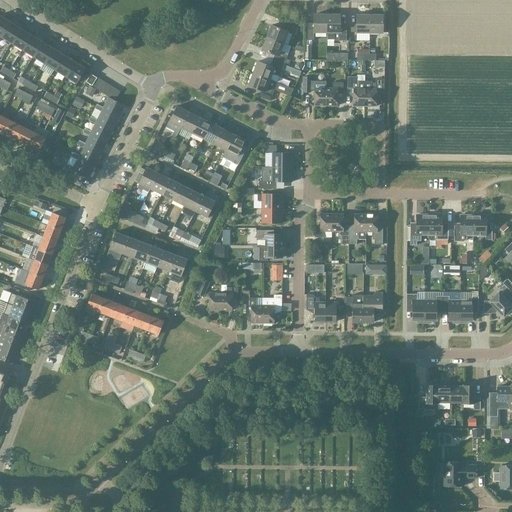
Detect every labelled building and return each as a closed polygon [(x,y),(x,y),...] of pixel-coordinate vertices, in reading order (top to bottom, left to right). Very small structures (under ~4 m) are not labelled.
[(327,32),(327,15),(314,14),(314,28),(307,28),(307,40),(314,40),(314,32),(327,32)] [(0,36),(1,37),(10,22),(0,15),(0,36)] [(327,40),(346,40),(346,28),(340,28),(340,15),(327,15),(327,32),(327,40)] [(369,33),(369,15),(356,15),(356,27),(350,27),(350,32),(356,32),(369,33)] [(369,15),(369,33),(382,33),(382,15),(369,15)] [(11,44),(21,28),(10,22),(1,37),(11,44)] [(266,37),(283,44),(287,32),(295,35),(297,28),(286,24),(284,30),(271,25),(266,37)] [(22,50),(32,35),(21,28),(11,44),(22,50)] [(33,57),(42,42),(32,35),(22,50),(33,57)] [(280,51),(283,44),(266,37),(262,50),(274,54),(272,60),(284,64),(287,56),(284,52),(280,51)] [(44,63),(53,48),(42,42),(33,57),(44,63)] [(54,70),(64,55),(53,48),(44,63),(54,70)] [(369,54),(369,49),(356,49),(356,60),(369,60),(369,54)] [(65,77),(74,62),(64,55),(54,70),(65,77)] [(279,76),(284,64),(272,60),(270,66),(257,61),(253,73),(269,80),(269,79),(272,73),(279,76)] [(337,61),(326,62),(327,73),(338,72),(337,61)] [(65,77),(76,83),(85,68),(74,62),(65,77)] [(7,75),(10,70),(3,67),(0,71),(7,75)] [(16,74),(10,70),(7,75),(13,79),(16,74)] [(276,82),(269,79),(269,80),(253,73),(248,85),(261,90),(258,96),(270,101),(275,88),(274,88),(276,82)] [(91,74),(86,82),(92,85),(97,78),(91,74)] [(365,81),(359,81),(357,81),(357,77),(347,76),(347,93),(353,93),(353,106),(364,106),(365,81)] [(96,89),(102,80),(97,77),(92,86),(96,89)] [(325,106),(325,88),(319,88),(319,81),(310,81),(310,77),(303,77),(303,92),(310,92),(310,90),(314,90),(314,106),(325,106)] [(3,79),(0,85),(0,86),(7,90),(11,83),(3,79)] [(28,88),(31,83),(25,79),(22,84),(28,88)] [(364,106),(376,106),(376,94),(384,94),(384,79),(375,79),(375,83),(372,83),(372,81),(365,81),(364,106)] [(101,92),(107,83),(102,80),(96,89),(101,92)] [(343,93),(343,82),(332,82),(332,88),(325,88),(325,106),(337,106),(337,93),(343,93)] [(28,88),(35,91),(38,87),(31,83),(28,88)] [(106,95),(111,86),(107,83),(101,92),(106,95)] [(110,97),(116,88),(111,86),(106,95),(110,97)] [(22,99),(25,92),(18,88),(14,95),(22,99)] [(115,100),(120,91),(116,88),(110,97),(115,100)] [(25,92),(22,99),(29,103),(33,96),(25,92)] [(50,100),(53,96),(47,92),(44,97),(50,100)] [(50,100),(57,104),(60,99),(53,96),(50,100)] [(102,110),(119,118),(125,106),(108,97),(103,108),(97,104),(95,108),(101,111),(102,110)] [(44,112),(47,105),(40,101),(36,108),(44,112)] [(47,105),(44,112),(52,116),(55,109),(47,105)] [(176,136),(181,127),(188,112),(177,106),(166,127),(174,131),(173,135),(176,136)] [(113,130),(119,118),(102,110),(101,111),(97,119),(91,116),(89,120),(96,123),(96,122),(113,130)] [(192,133),(200,117),(188,112),(181,127),(192,133)] [(0,131),(5,134),(11,121),(0,115),(0,131)] [(203,139),(211,123),(200,117),(192,133),(203,139)] [(16,140),(22,127),(11,121),(5,134),(16,140)] [(107,142),(113,130),(96,122),(96,123),(91,131),(85,128),(83,132),(90,135),(90,134),(107,142)] [(214,144),(222,129),(211,123),(203,139),(214,144)] [(27,145),(34,132),(22,127),(16,140),(27,145)] [(226,150),(233,134),(222,129),(214,144),(226,150)] [(34,132),(27,145),(39,151),(46,138),(34,132)] [(101,154),(107,142),(90,134),(90,135),(85,144),(79,140),(77,144),(83,147),(84,146),(101,154)] [(233,134),(226,150),(222,157),(238,165),(247,148),(243,146),(245,140),(233,134)] [(276,152),(276,145),(269,145),(269,153),(272,153),(272,167),(293,167),(293,161),(292,161),(292,152),(276,152)] [(95,165),(101,154),(84,146),(83,147),(79,155),(73,152),(71,156),(78,159),(78,157),(95,165)] [(165,159),(169,151),(161,148),(157,156),(165,159)] [(171,162),(175,155),(169,151),(165,159),(171,162)] [(89,178),(95,165),(78,157),(78,159),(73,167),(67,164),(65,168),(72,171),(72,170),(89,178)] [(189,168),(191,163),(184,159),(180,167),(187,171),(188,167),(189,168)] [(195,171),(198,166),(191,163),(189,168),(195,171)] [(150,189),(158,173),(146,167),(138,183),(150,189)] [(293,174),(293,167),(272,167),(272,175),(268,175),(267,177),(267,181),(259,181),(259,188),(276,188),(276,182),(292,182),(292,173),(293,174)] [(211,179),(214,174),(206,170),(204,175),(211,179)] [(161,194),(169,178),(158,173),(150,189),(161,194)] [(221,176),(214,173),(214,174),(211,179),(210,182),(212,183),(213,181),(218,183),(221,176)] [(173,200),(180,184),(169,178),(161,194),(173,200)] [(184,206),(192,190),(180,184),(173,200),(184,206)] [(195,211),(203,195),(192,190),(184,206),(195,211)] [(282,202),(282,194),(262,194),(257,194),(257,201),(261,201),(261,208),(283,208),(283,202),(282,202)] [(216,205),(213,204),(215,201),(203,195),(195,211),(207,217),(208,214),(211,216),(216,205)] [(283,215),(283,208),(261,208),(261,223),(281,223),(281,215),(283,215)] [(135,219),(137,214),(131,210),(128,215),(119,211),(117,216),(133,222),(135,219)] [(61,230),(66,217),(52,212),(48,224),(61,230)] [(142,222),(144,217),(137,214),(135,219),(142,222)] [(331,231),(332,214),(320,214),(320,226),(314,226),(314,237),(325,237),(325,231),(331,231)] [(348,244),(348,227),(343,227),(343,214),(332,214),(331,231),(338,231),(338,239),(340,239),(340,244),(348,244)] [(365,239),(365,232),(366,214),(354,214),(354,227),(348,227),(348,244),(357,244),(357,240),(359,240),(359,239),(365,239)] [(377,227),(377,214),(366,214),(365,232),(372,232),(372,240),(374,240),(374,244),(382,245),(382,227),(377,227)] [(429,235),(429,215),(416,215),(416,227),(410,227),(410,245),(416,245),(416,241),(420,241),(420,235),(429,235)] [(436,239),(441,239),(448,239),(448,227),(442,227),(442,215),(429,215),(429,235),(436,235),(436,239)] [(473,235),(473,215),(460,215),(460,227),(454,227),(454,241),(463,241),(466,238),(466,235),(473,235)] [(473,215),(473,235),(485,235),(485,240),(492,240),(492,228),(486,228),(486,215),(473,215)] [(155,220),(154,219),(150,217),(145,227),(154,230),(156,226),(159,228),(161,223),(162,221),(156,218),(155,220)] [(165,231),(168,226),(161,223),(159,228),(165,231)] [(57,241),(61,230),(48,224),(43,236),(57,241)] [(180,241),(185,232),(178,228),(175,233),(171,231),(168,236),(180,241)] [(256,230),(256,238),(265,239),(265,246),(282,246),(282,234),(273,234),(273,230),(256,230)] [(252,240),(253,231),(245,231),(245,240),(252,240)] [(109,248),(106,256),(119,260),(121,253),(128,236),(116,232),(109,248)] [(191,235),(185,232),(180,241),(188,244),(189,243),(188,241),(191,235)] [(52,254),(57,241),(43,236),(38,248),(52,254)] [(133,258),(139,241),(128,236),(121,253),(133,258)] [(145,262),(151,245),(139,241),(133,258),(145,262)] [(145,262),(142,268),(155,273),(157,267),(163,250),(151,245),(145,262)] [(33,246),(28,258),(34,260),(47,265),(52,254),(38,248),(33,246)] [(282,258),(282,246),(265,246),(264,252),(259,252),(259,261),(267,261),(267,258),(282,258)] [(166,277),(175,255),(163,250),(157,267),(168,271),(166,277)] [(483,266),(492,259),(487,253),(478,261),(483,266)] [(177,283),(180,276),(181,276),(187,259),(175,255),(166,277),(170,278),(170,280),(177,283)] [(461,256),(461,268),(470,268),(471,257),(461,256)] [(43,277),(47,265),(34,260),(29,272),(43,277)] [(244,266),(244,274),(259,275),(259,266),(244,266)] [(270,278),(281,278),(282,268),(271,267),(270,278)] [(440,268),(432,267),(431,287),(439,287),(440,268)] [(38,289),(43,277),(29,272),(25,284),(38,289)] [(109,284),(112,276),(105,273),(102,281),(109,284)] [(116,287),(117,284),(119,278),(112,276),(109,284),(116,287)] [(511,281),(511,283),(507,278),(502,283),(510,292),(511,289),(511,281)] [(197,293),(203,295),(209,282),(202,280),(197,293)] [(136,285),(129,282),(127,281),(124,290),(133,293),(136,285)] [(140,296),(141,292),(143,287),(136,285),(133,293),(140,296)] [(220,311),(232,311),(232,298),(238,298),(238,287),(227,287),(227,293),(220,293),(220,311)] [(149,299),(156,302),(160,294),(152,291),(150,296),(149,299)] [(374,310),(382,310),(382,292),(373,292),(373,295),(363,295),(363,322),(373,322),(374,310)] [(498,292),(489,301),(484,301),(484,313),(490,313),(490,308),(496,308),(503,316),(507,312),(509,313),(511,310),(511,302),(509,300),(508,301),(498,292)] [(7,303),(32,313),(35,305),(34,305),(33,305),(34,302),(11,293),(7,303)] [(98,312),(103,298),(91,293),(86,307),(98,312)] [(220,311),(220,293),(209,293),(209,310),(220,311)] [(167,302),(165,301),(167,296),(160,294),(156,302),(166,305),(167,302)] [(319,302),(319,297),(314,297),(315,296),(313,294),(306,294),(306,309),(314,309),(314,322),(325,322),(325,302),(319,302)] [(424,323),(424,300),(417,300),(417,294),(406,294),(406,308),(412,308),(412,320),(417,320),(417,323),(424,323)] [(262,323),(274,323),(274,311),(281,311),(281,295),(273,295),(273,298),(262,298),(262,305),(262,323)] [(363,322),(363,295),(352,295),(352,297),(346,297),(346,310),(352,310),(352,322),(363,322)] [(442,308),(442,296),(435,296),(435,300),(424,300),(424,323),(431,323),(431,320),(436,320),(436,308),(442,308)] [(460,323),(460,300),(449,300),(449,296),(442,296),(442,308),(448,308),(448,320),(453,321),(453,323),(460,323)] [(460,300),(460,323),(467,323),(467,321),(472,321),(472,308),(478,308),(478,296),(471,296),(471,300),(460,300)] [(110,316),(115,303),(103,298),(98,312),(110,316)] [(262,305),(256,305),(256,298),(249,298),(249,306),(251,306),(251,323),(262,323),(262,305)] [(325,322),(336,322),(336,302),(325,302),(325,322)] [(29,320),(32,313),(7,303),(3,314),(9,316),(9,315),(26,322),(27,319),(28,320),(29,320)] [(122,321),(127,307),(115,303),(110,316),(122,321)] [(134,325),(139,312),(127,307),(122,321),(134,325)] [(146,330),(151,316),(139,312),(134,325),(146,330)] [(25,325),(26,322),(9,315),(9,316),(5,325),(24,333),(27,325),(26,325),(25,325)] [(151,316),(146,330),(158,334),(163,321),(151,316)] [(21,340),(24,333),(5,325),(1,336),(19,342),(20,339),(21,340),(20,340),(21,340)] [(90,334),(82,331),(79,339),(87,342),(90,334)] [(95,345),(97,341),(98,337),(90,334),(87,342),(95,345)] [(1,336),(0,338),(0,346),(16,353),(19,345),(18,345),(19,342),(1,336)] [(111,351),(114,343),(106,340),(103,348),(111,351)] [(114,343),(111,351),(119,354),(121,350),(122,346),(114,343)] [(13,361),(16,353),(0,346),(0,358),(11,363),(12,360),(13,360),(13,361)] [(130,349),(128,353),(127,356),(135,360),(138,352),(130,349)] [(146,355),(138,352),(135,360),(143,363),(146,355)] [(7,383),(9,376),(0,372),(0,400),(1,397),(0,396),(0,390),(4,382),(7,383)] [(418,397),(418,409),(430,409),(437,409),(437,403),(437,402),(437,385),(426,385),(426,397),(418,397)] [(450,402),(450,386),(444,386),(444,385),(437,385),(437,402),(450,402)] [(463,402),(463,385),(456,385),(456,386),(450,386),(450,402),(463,402)] [(463,402),(463,403),(470,403),(470,408),(473,408),(473,410),(480,410),(480,398),(474,398),(474,385),(463,385),(463,402)] [(497,393),(489,393),(489,417),(497,417),(497,409),(510,409),(511,408),(511,394),(509,387),(497,387),(497,393)] [(482,452),(482,436),(474,436),(474,452),(482,452)] [(444,462),(444,486),(461,486),(461,478),(476,478),(476,465),(461,465),(461,462),(444,462)] [(511,465),(500,465),(500,488),(511,488),(511,465)]
